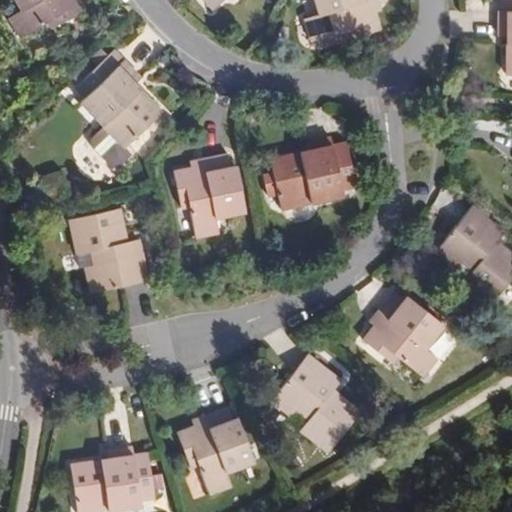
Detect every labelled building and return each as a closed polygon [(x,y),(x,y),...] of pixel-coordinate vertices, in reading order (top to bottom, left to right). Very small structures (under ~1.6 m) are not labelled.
[(15,0),(21,10),(9,18),(20,37),(47,22),(52,29),(83,8),(78,0),(15,0)] [(370,0),(315,0),(319,10),(305,15),(310,37),(341,27),(344,36),(379,24),(373,7),(370,0)] [(506,72),(511,72),(511,0),(496,0),(497,9),(497,33),(505,33),(506,72)] [(118,64),(108,52),(76,82),(86,94),(83,98),(105,122),(89,137),(89,145),(110,166),(118,166),(133,151),(126,143),(162,109),(137,82),(141,76),(124,58),(118,64)] [(357,187),(347,142),(333,145),(332,138),(308,143),(309,150),(272,158),(274,171),(262,174),(267,195),(278,192),(281,208),(344,196),(343,190),(357,187)] [(233,150),(209,155),(211,162),(197,165),(180,167),(186,204),(195,202),(201,233),(224,228),(221,214),(251,208),(242,163),(236,163),(233,150)] [(211,162),(209,155),(196,157),(197,165),(211,162)] [(59,187),(44,190),(48,206),(62,203),(59,187)] [(93,263),(85,265),(90,291),(146,280),(139,238),(127,240),(121,206),(70,216),(76,250),(90,248),(93,263)] [(460,285),(450,297),(480,319),(499,295),(511,305),(511,275),(486,255),(491,247),(458,221),(422,267),(443,284),(449,276),(460,285)] [(79,266),(85,265),(93,263),(90,248),(76,250),(79,266)] [(439,288),(450,297),(460,285),(449,276),(443,284),(439,288)] [(394,290),(378,309),(384,313),(376,323),(363,337),(391,361),(396,354),(421,374),(436,356),(425,346),(443,323),(409,295),(405,299),(394,290)] [(384,313),(378,309),(371,318),(376,323),(384,313)] [(309,417),(301,427),(328,450),(362,410),(338,388),(343,380),(309,353),(273,397),(294,415),(299,408),(309,417)] [(206,418),(194,423),(175,431),(191,465),(198,462),(210,490),(233,480),(227,466),(255,455),(236,414),(233,416),(227,402),(204,412),(206,418)] [(290,419),(301,427),(309,417),(299,408),(294,415),(290,419)] [(192,416),(194,423),(206,418),(204,412),(192,416)] [(78,511),(97,511),(106,511),(141,505),(140,499),(154,497),(147,451),(134,453),(133,446),(108,450),(109,458),(72,464),(78,511)]
